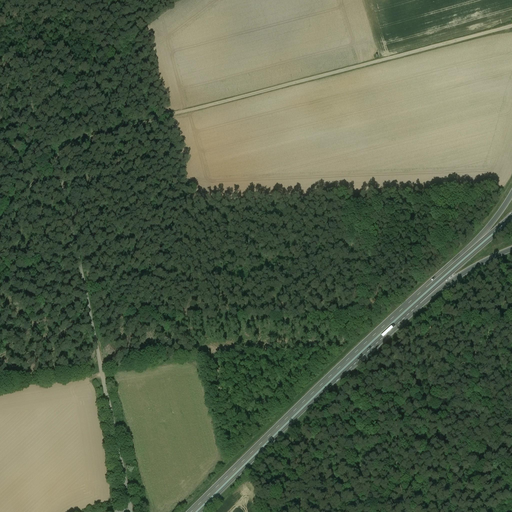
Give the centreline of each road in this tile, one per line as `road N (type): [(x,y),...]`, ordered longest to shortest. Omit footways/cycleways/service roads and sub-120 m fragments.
road 1 (track): [(47,169),(69,143),(511,25)]
road 2 (trunk): [(465,252),(191,511)]
road 3 (unclassified): [(131,511),(82,264),(47,169)]
road 4 (trunk): [(201,511),(423,298)]
road 5 (track): [(47,169),(27,129),(22,0)]
